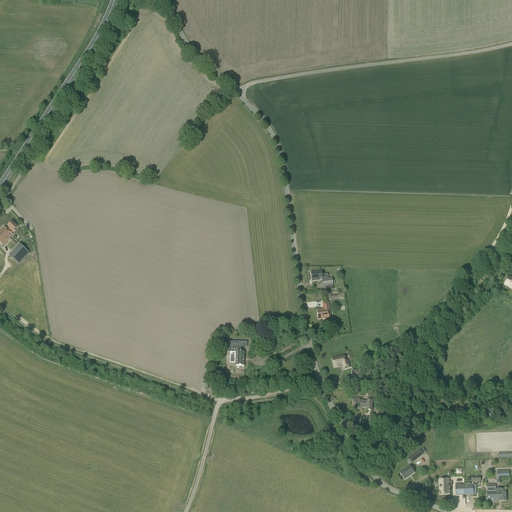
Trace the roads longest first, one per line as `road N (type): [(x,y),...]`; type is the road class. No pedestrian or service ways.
road 1 (unclassified): [(320,384),(278,154),(237,93)]
road 2 (unclassified): [(237,93),(301,73),(511,42)]
road 3 (track): [(219,400),(50,340),(0,304)]
road 4 (track): [(399,388),(422,329),(487,252),(511,202)]
road 5 (primary): [(0,187),(114,0)]
road 6 (unclassified): [(186,511),(219,400),(320,384)]
road 7 (unclassified): [(446,511),(375,480),(320,384)]
road 8 (unclassified): [(237,93),(190,47),(163,0)]
